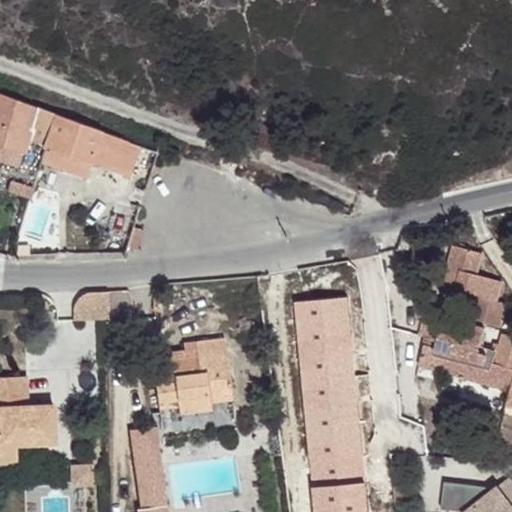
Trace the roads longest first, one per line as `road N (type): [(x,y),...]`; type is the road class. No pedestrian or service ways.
road 1 (unclassified): [(511,191),(298,239),(121,267),(0,270)]
road 2 (unknown): [(397,216),(413,492)]
road 3 (unknown): [(145,263),(143,338),(123,401),(123,511)]
